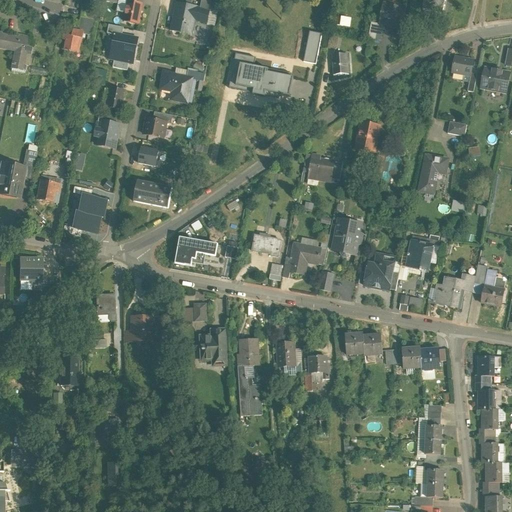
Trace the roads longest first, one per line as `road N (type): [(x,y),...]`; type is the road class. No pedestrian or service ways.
road 1 (residential): [(511,28),(458,36),(387,73),(130,248)]
road 2 (residential): [(455,332),(165,276),(130,248)]
road 3 (residential): [(109,253),(157,0)]
road 4 (residential): [(455,332),(469,491),(464,511)]
road 5 (residential): [(101,253),(82,280),(0,332)]
